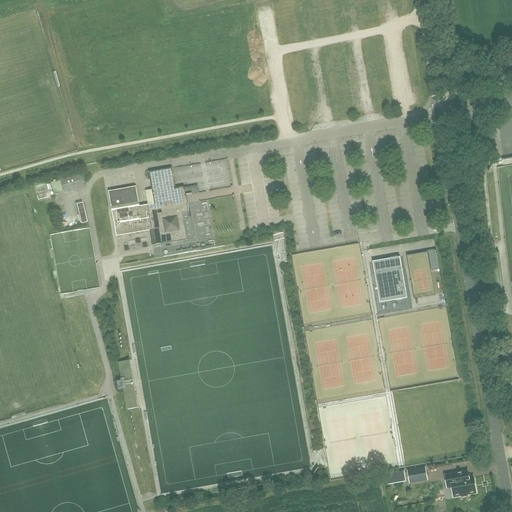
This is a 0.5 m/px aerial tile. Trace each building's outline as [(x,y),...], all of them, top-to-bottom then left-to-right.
[(153,193),(174,190),(174,189),(176,189),(173,168),(149,172),(153,193)] [(60,180),(60,181),(50,183),(53,194),(63,192),(83,187),(80,174),(60,180)] [(111,207),(139,202),(136,186),(108,191),(111,207)] [(187,199),(185,187),(176,189),(174,189),(174,190),(153,193),(154,204),(112,211),(116,236),(150,231),(152,245),(161,244),(161,245),(187,240),(183,214),(189,213),(187,199)] [(76,204),(80,224),(87,222),(82,203),(76,204)] [(363,244),(304,255),(314,316),(342,311),(339,291),(336,292),(332,272),(339,271),(338,263),(358,260),(358,259),(366,258),(363,244)] [(440,269),(437,251),(429,252),(432,271),(440,269)] [(379,262),(385,300),(395,298),(396,300),(407,298),(400,258),(389,259),(389,260),(379,262)] [(350,297),(345,298),(346,306),(356,305),(355,295),(350,295),(350,297)] [(409,480),(427,477),(425,469),(408,472),(409,480)] [(463,480),(461,478),(460,472),(445,475),(447,488),(452,487),(454,497),(461,496),(461,497),(468,496),(468,494),(476,493),(474,478),(463,480)]
